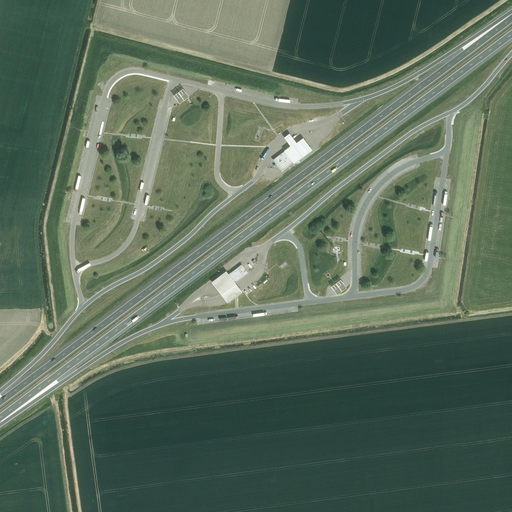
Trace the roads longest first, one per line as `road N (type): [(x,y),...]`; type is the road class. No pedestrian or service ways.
road 1 (motorway): [(511,18),(0,403)]
road 2 (motorway): [(0,418),(511,36)]
road 3 (motorway): [(0,423),(166,322)]
road 4 (motorway): [(511,13),(410,78),(358,100)]
